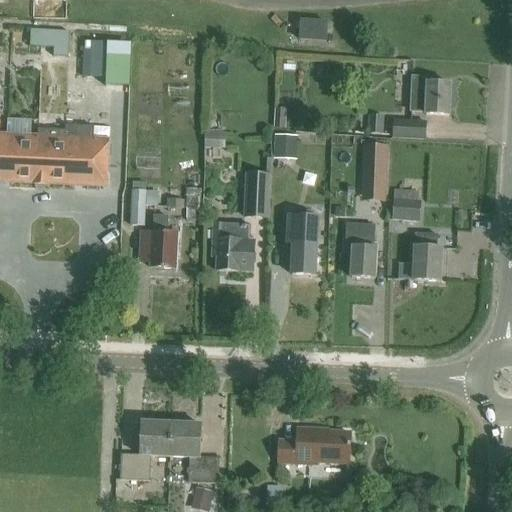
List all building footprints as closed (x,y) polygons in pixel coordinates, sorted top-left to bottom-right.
[(326,43),(327,24),(301,22),(300,41),(326,43)] [(101,57),(100,89),(118,90),(119,58),(101,57)] [(449,118),(450,85),(434,84),(435,79),(412,78),(411,113),(426,113),(426,116),(449,118)] [(422,139),(422,126),(394,124),(393,138),(422,139)] [(107,188),(109,141),(93,140),(94,128),(66,127),(65,132),(38,131),(38,138),(0,135),(0,183),(35,185),(35,186),(49,187),(49,185),(107,188)] [(366,148),(364,189),(363,201),(384,202),(384,190),(386,149),(366,148)] [(265,199),(265,191),(266,177),(248,177),(247,198),(245,226),(265,227),(267,199),(265,199)] [(188,190),(186,222),(194,222),(195,210),(199,210),(200,190),(188,190)] [(157,207),(157,194),(132,192),(131,226),(144,227),(145,206),(157,207)] [(395,192),(395,209),(394,222),(419,223),(420,203),(418,203),(418,193),(395,192)] [(340,216),(363,214),(361,197),(339,199),(340,216)] [(185,202),(167,201),(167,210),(184,210),(185,202)] [(429,227),(451,228),(452,212),(431,210),(429,227)] [(175,270),(177,235),(167,235),(167,218),(154,217),(153,234),(141,234),(141,248),(152,248),(150,269),(175,270)] [(315,277),(317,245),(318,220),(287,218),(286,244),(294,244),(292,276),(315,277)] [(255,242),(250,242),(251,227),(241,227),(241,226),(214,225),(212,259),(217,259),(217,272),(253,274),(255,242)] [(375,280),(377,250),(367,249),(368,231),(355,231),(354,249),(353,249),(351,279),(375,280)] [(440,283),(442,250),(437,249),(438,236),(416,235),(416,248),(415,248),(414,282),(440,283)] [(108,288),(86,289),(87,311),(108,310),(108,288)] [(151,458),(170,459),(172,425),(142,424),(141,457),(122,456),(120,481),(149,483),(151,458)] [(172,425),(170,459),(190,459),(189,484),(219,485),(220,460),(200,459),(201,427),(172,425)] [(350,449),(351,446),(350,446),(350,435),(320,434),(320,432),(298,431),(298,444),(280,443),(279,464),(312,466),(312,463),(349,465),(349,449),(350,449)] [(196,488),(190,509),(201,511),(208,511),(214,492),(196,488)]
